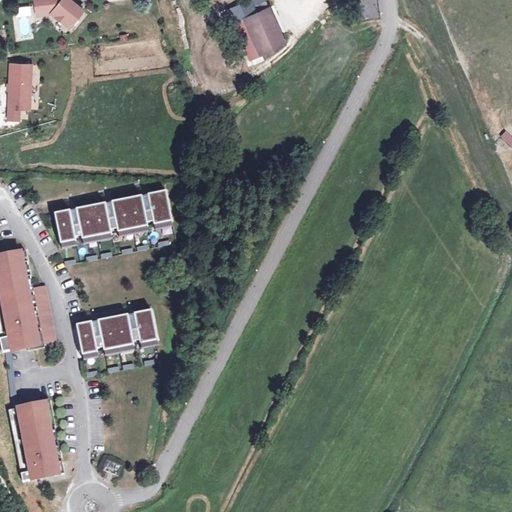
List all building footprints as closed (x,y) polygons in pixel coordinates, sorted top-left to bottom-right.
[(70,0),(34,0),(36,13),(50,12),(51,12),(52,10),(58,15),(57,17),(67,25),(80,9),(76,5),(71,1),(70,0)] [(264,0),(252,5),(255,12),(268,7),(264,0)] [(255,12),(243,17),(260,55),(284,44),(268,7),(255,12)] [(260,55),(243,17),(235,21),(252,58),(260,55)] [(30,66),(10,65),(8,119),(17,120),(18,103),(28,103),(30,66)] [(166,191),(148,195),(148,197),(153,222),(154,226),(172,222),(166,191)] [(142,196),(112,202),(112,204),(117,229),(118,233),(147,227),(147,223),(142,198),(142,196)] [(148,197),(142,198),(147,223),(153,222),(148,197)] [(105,203),(76,209),(76,211),(81,236),(82,239),(112,233),(111,230),(106,205),(105,203)] [(111,230),(117,229),(112,204),(106,205),(111,230)] [(69,210),(54,214),(61,244),(75,241),(75,237),(70,212),(69,210)] [(76,211),(70,212),(75,237),(81,236),(76,211)] [(25,251),(0,256),(0,338),(3,353),(57,342),(45,286),(32,289),(25,251)] [(152,310),(134,314),(134,316),(139,340),(140,344),(157,341),(158,340),(152,310)] [(127,315),(98,321),(98,323),(103,347),(104,351),(134,345),(133,342),(128,317),(127,315)] [(133,342),(139,340),(134,316),(128,317),(133,342)] [(91,322),(76,326),(83,356),(97,353),(97,349),(92,324),(91,322)] [(98,323),(92,324),(97,349),(103,347),(98,323)] [(157,341),(140,344),(141,349),(158,345),(157,341)] [(134,345),(104,351),(105,356),(135,350),(134,345)] [(50,402),(10,410),(23,481),(63,474),(50,402)] [(122,467),(108,461),(104,470),(118,476),(122,467)]
